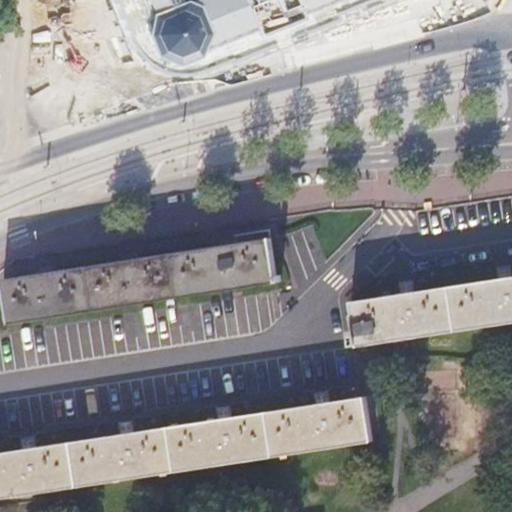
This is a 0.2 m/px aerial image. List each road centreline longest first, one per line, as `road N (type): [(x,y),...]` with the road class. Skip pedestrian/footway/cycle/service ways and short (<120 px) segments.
road 1 (tertiary): [(511,27),(207,101),(19,161)]
road 2 (tertiary): [(0,241),(187,183),(498,143)]
road 3 (residential): [(19,161),(7,125),(26,0)]
